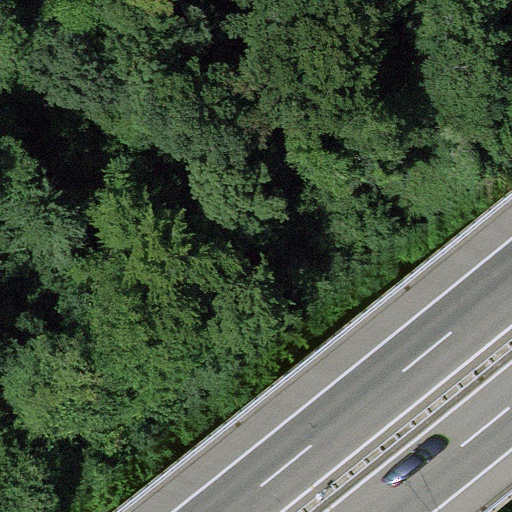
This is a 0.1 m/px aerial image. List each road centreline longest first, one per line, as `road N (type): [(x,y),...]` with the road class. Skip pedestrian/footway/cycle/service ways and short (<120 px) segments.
road 1 (motorway): [(511,285),(232,511)]
road 2 (motorway): [(383,511),(511,408)]
